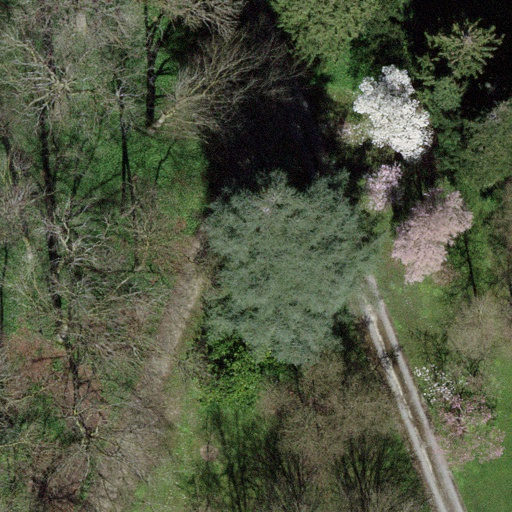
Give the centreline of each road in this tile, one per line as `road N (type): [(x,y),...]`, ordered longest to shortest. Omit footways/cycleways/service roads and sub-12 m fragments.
road 1 (track): [(459,511),(250,0)]
road 2 (track): [(285,78),(109,511)]
